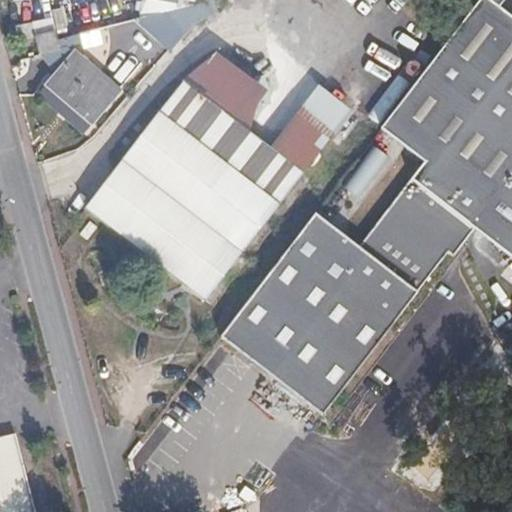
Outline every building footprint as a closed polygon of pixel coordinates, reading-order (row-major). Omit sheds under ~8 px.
[(511,16),(501,8),(491,0),(479,0),(384,124),(430,158),(362,241),(319,209),(222,333),(325,411),(453,250),(459,255),(480,227),(511,251),(511,16)] [(13,28),(17,41),(33,37),(35,36),(31,23),(13,28)] [(33,37),(38,54),(59,48),(57,39),(54,31),(35,36),(33,37)] [(74,51),(45,84),(91,123),(120,90),(74,51)] [(330,133),(310,119),(300,111),(270,149),(246,132),(250,128),(254,108),(252,80),(217,53),(181,81),(85,207),(203,298),(330,133)] [(319,106),(310,119),(330,133),(339,122),(319,106)] [(80,233),(87,239),(97,227),(89,221),(80,233)] [(20,485),(27,478),(15,432),(0,435),(0,511),(35,511),(33,502),(23,496),(20,485)] [(33,502),(27,478),(20,485),(23,496),(33,502)]
